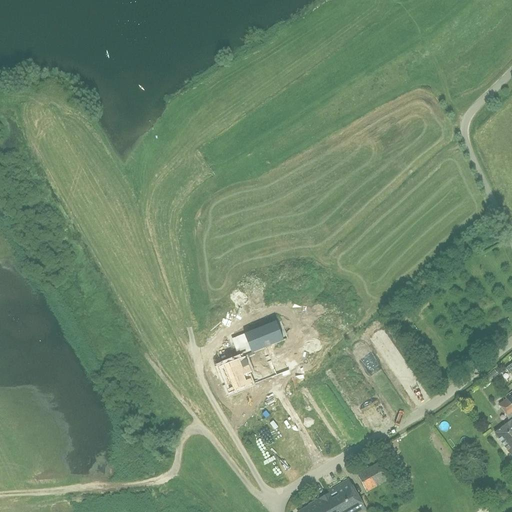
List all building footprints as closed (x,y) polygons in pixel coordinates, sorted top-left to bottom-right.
[(321,301),(302,316),(313,329),(331,315),(321,301)] [(232,363),(220,368),(220,369),(222,369),(230,390),(229,391),(229,392),(250,383),(250,382),(248,383),(245,375),(250,372),(245,358),(244,356),(251,354),(284,341),(283,339),(282,339),(276,323),(276,322),(244,334),(244,335),(245,335),(251,349),(230,357),(232,363)] [(361,362),(366,366),(371,361),(365,356),(361,362)] [(287,364),(274,369),(277,376),(290,370),(287,364)] [(495,370),(486,377),(489,380),(497,373),(495,370)] [(347,391),(353,403),(369,394),(363,382),(347,391)] [(511,392),(505,398),(506,400),(501,404),(510,416),(509,422),(495,433),(504,446),(511,439),(511,437),(511,436),(511,434),(511,392)] [(355,427),(341,434),(347,446),(362,439),(355,427)] [(389,479),(380,463),(358,475),(367,491),(389,479)] [(359,511),(365,509),(349,480),(329,492),(330,493),(328,495),(337,511),(359,511)] [(337,511),(328,495),(310,506),(310,507),(300,511),(337,511)]
